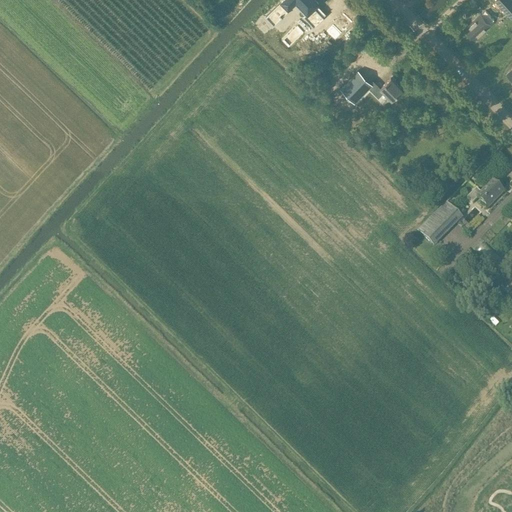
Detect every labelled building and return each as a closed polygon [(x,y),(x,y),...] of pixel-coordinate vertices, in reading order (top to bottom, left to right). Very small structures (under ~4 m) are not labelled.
[(281,0),(280,1),(288,9),(294,3),(296,1),(307,12),(305,14),(303,15),(313,26),(323,17),(313,6),(316,3),(313,0),(281,0)] [(511,19),(511,0),(495,0),(494,1),(511,19)] [(273,8),(266,15),(273,23),(281,16),(273,8)] [(490,25),(480,15),(465,29),(475,39),(490,25)] [(341,30),(334,23),(328,30),(335,37),(341,30)] [(368,75),(366,77),(358,70),(345,84),(360,100),(372,89),(375,92),(379,96),(384,92),(392,100),(402,90),(391,78),(380,88),(376,84),(368,75)] [(407,133),(401,128),(386,143),(391,149),(407,133)] [(395,156),(387,147),(381,153),(390,161),(395,156)] [(505,192),(493,181),(481,193),(477,189),(467,199),(473,204),(480,197),(483,200),(481,203),(488,209),(505,192)] [(463,218),(446,202),(417,231),(434,247),(463,218)] [(500,272),(507,265),(485,244),(478,251),(500,272)]
